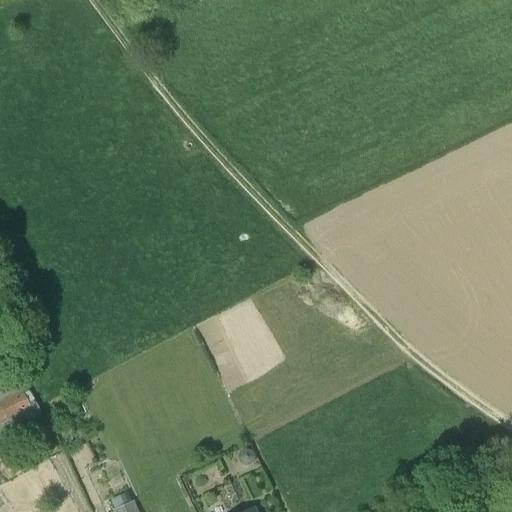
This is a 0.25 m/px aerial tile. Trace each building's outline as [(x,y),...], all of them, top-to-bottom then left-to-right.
[(23,322),(22,312),(9,315),(10,324),(23,322)] [(0,387),(8,383),(0,366),(0,387)] [(0,388),(0,401),(27,387),(22,378),(0,388)] [(27,387),(0,401),(0,403),(1,404),(0,404),(0,423),(36,404),(27,387)] [(36,404),(0,423),(0,435),(13,429),(43,414),(39,408),(36,404)] [(9,447),(4,440),(0,442),(0,449),(1,452),(9,447)] [(253,463),(256,458),(252,451),(245,449),(240,451),(237,458),(241,464),(247,466),(253,463)] [(113,511),(139,511),(134,501),(113,511)]
